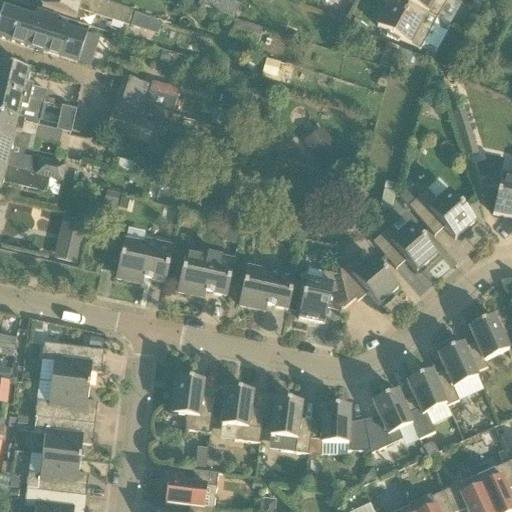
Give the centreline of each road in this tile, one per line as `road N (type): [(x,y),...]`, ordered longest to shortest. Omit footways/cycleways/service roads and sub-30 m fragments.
road 1 (residential): [(511,267),(488,271),(389,355),(356,367),(147,330)]
road 2 (residential): [(123,511),(147,330)]
road 3 (residential): [(147,330),(0,295)]
